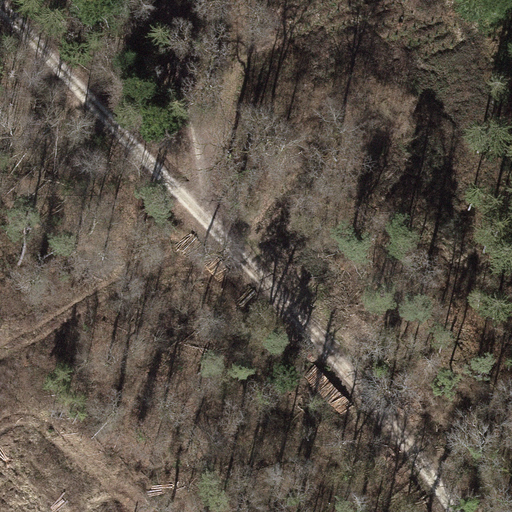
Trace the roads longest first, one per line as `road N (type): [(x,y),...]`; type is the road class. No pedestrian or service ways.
road 1 (track): [(0,18),(370,412),(438,511)]
road 2 (track): [(248,289),(182,168),(169,0)]
road 3 (track): [(248,289),(59,270),(0,251)]
